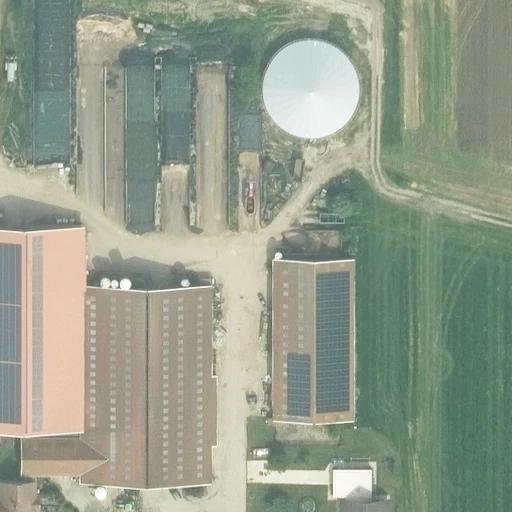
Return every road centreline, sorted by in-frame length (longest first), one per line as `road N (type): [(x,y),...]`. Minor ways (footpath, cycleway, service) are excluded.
road 1 (track): [(348,0),(373,10),(379,181),(511,223)]
road 2 (track): [(235,256),(374,139)]
